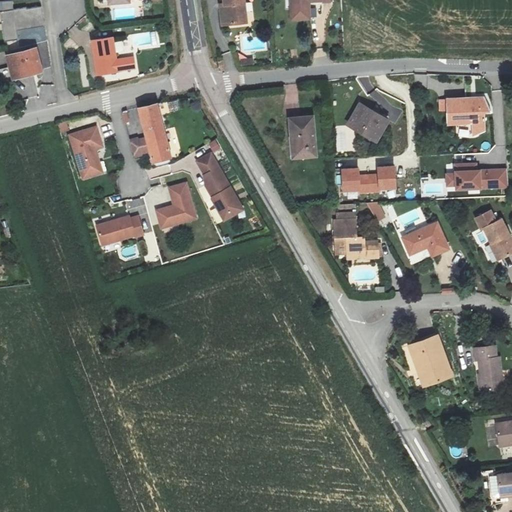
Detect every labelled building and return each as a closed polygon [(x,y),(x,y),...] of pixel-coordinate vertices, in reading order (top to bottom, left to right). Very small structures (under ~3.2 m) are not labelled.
[(224,0),(225,4),(219,5),(221,26),(247,23),(244,0),(224,0)] [(292,0),(293,18),(310,17),(309,0),(318,0),(292,0)] [(45,25),(42,6),(14,10),(13,1),(0,3),(0,30),(4,30),(5,40),(18,38),(17,29),(45,25)] [(117,70),(134,67),(133,57),(115,60),(112,38),(92,41),(96,75),(118,72),(117,70)] [(9,56),(15,77),(41,69),(35,48),(9,56)] [(41,103),(56,103),(55,84),(40,85),(41,103)] [(39,96),(27,99),(30,110),(42,107),(39,96)] [(447,110),(448,125),(472,124),(473,135),(484,131),(484,112),(490,112),(484,97),(440,99),(440,111),(447,110)] [(167,113),(180,109),(177,99),(163,103),(167,113)] [(139,109),(147,138),(131,142),(135,156),(151,152),(153,162),(171,157),(157,104),(139,109)] [(360,105),(347,125),(377,143),(390,123),(360,105)] [(289,120),(293,157),(316,155),(313,118),(289,120)] [(103,173),(96,150),(103,148),(97,128),(71,136),(84,179),(103,173)] [(346,147),(346,141),(342,141),(343,131),(338,131),(338,147),(346,147)] [(216,139),(209,143),(214,152),(221,148),(216,139)] [(243,209),(211,154),(197,163),(206,177),(204,178),(210,186),(207,188),(212,197),(214,196),(215,198),(213,200),(224,220),(243,209)] [(505,169),(477,170),(477,163),(455,164),(456,173),(446,174),(447,186),(456,186),(456,190),(506,188),(505,169)] [(379,192),(379,189),(395,188),(394,167),(377,168),(378,174),(359,175),(359,170),(343,171),(344,192),(360,191),(360,193),(379,192)] [(162,227),(196,218),(186,183),(170,188),(175,206),(157,211),(162,227)] [(378,204),(368,204),(378,221),(385,217),(378,204)] [(348,259),(378,258),(378,241),(364,242),(364,237),(356,238),(355,205),(337,205),(337,220),(335,220),(336,255),(348,254),(348,259)] [(511,238),(502,218),(496,221),(491,211),(475,219),(480,229),(482,228),(498,260),(511,253),(511,238)] [(131,216),(98,225),(104,244),(135,235),(136,236),(145,233),(140,216),(131,218),(131,216)] [(0,219),(0,231),(3,240),(12,238),(5,218),(0,219)] [(410,255),(427,247),(431,256),(448,248),(437,222),(402,237),(410,255)] [(452,375),(438,336),(410,346),(424,385),(452,375)] [(479,362),(482,390),(504,388),(500,358),(496,358),(494,346),(473,349),(475,362),(479,362)] [(511,420),(497,423),(501,447),(511,445),(511,420)] [(500,497),(511,495),(511,472),(498,474),(500,497)]
